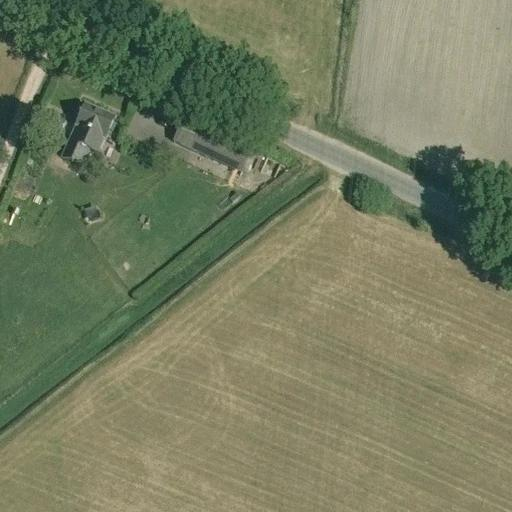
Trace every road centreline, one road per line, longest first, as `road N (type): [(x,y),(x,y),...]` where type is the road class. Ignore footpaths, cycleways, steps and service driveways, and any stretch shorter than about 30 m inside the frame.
road 1 (unclassified): [(511,245),(0,2)]
road 2 (track): [(51,27),(0,171)]
